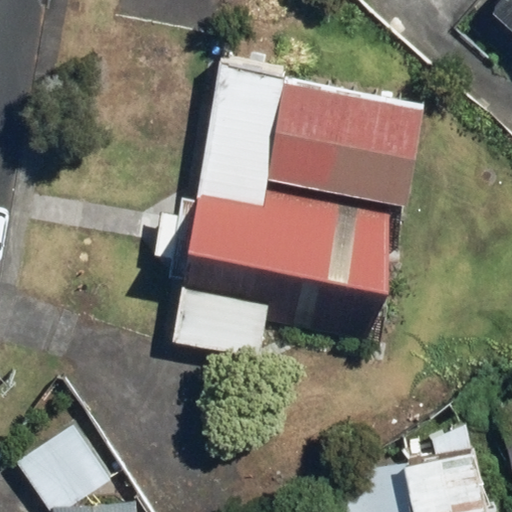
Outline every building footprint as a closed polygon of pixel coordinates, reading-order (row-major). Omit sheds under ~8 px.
[(511,0),(487,0),(479,8),(511,41),(511,0)] [(255,356),(260,296),(288,297),(286,321),(367,328),(378,202),(396,204),(405,97),(270,85),(202,79),(190,220),(156,217),(151,276),(167,278),(161,348),(255,356)] [(511,407),(499,407),(498,483),(511,482),(511,407)] [(37,511),(127,511),(127,501),(73,504),(110,477),(71,423),(19,470),(37,510),(37,511)] [(351,468),(354,511),(460,511),(452,427),(425,430),(427,460),(351,468)]
